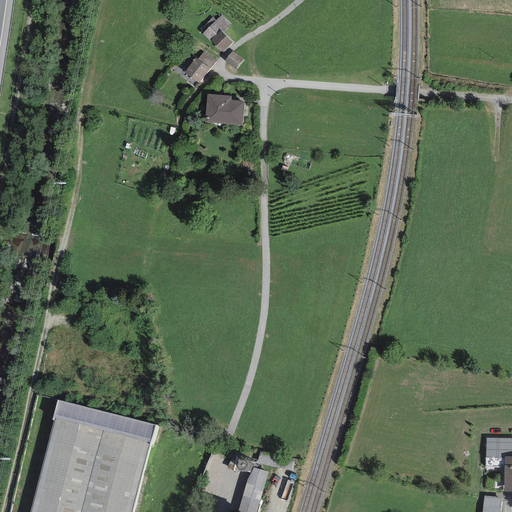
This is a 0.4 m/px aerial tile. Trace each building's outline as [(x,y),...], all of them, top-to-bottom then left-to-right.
[(231,24),(221,15),(202,34),(210,42),(211,41),(223,52),(233,43),(223,33),(231,24)] [(233,51),(225,60),(235,69),(244,60),(233,51)] [(216,62),(203,52),(197,59),(195,58),(184,72),(199,84),(216,62)] [(207,94),(205,123),(242,126),(244,101),(231,100),(231,96),(207,94)] [(132,511),(149,448),(151,448),(157,425),(57,400),(52,418),(54,418),(28,511),(132,511)] [(508,463),(508,492),(511,491),(511,442),(491,442),(491,463),(508,463)] [(295,459),(259,452),(257,463),(292,471),(295,459)] [(257,511),(268,472),(253,468),(245,485),(237,511),(257,511)] [(502,511),(503,497),(486,497),(485,511),(502,511)]
